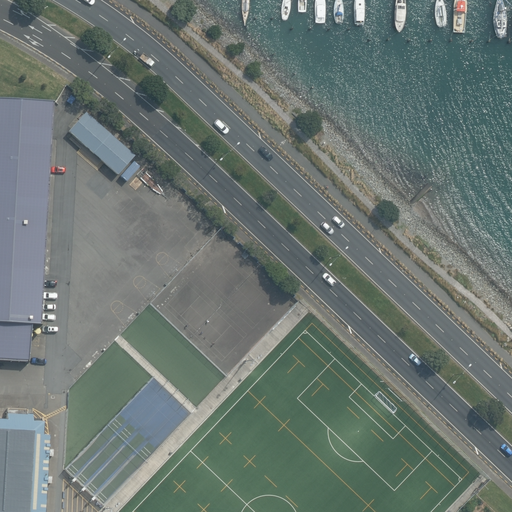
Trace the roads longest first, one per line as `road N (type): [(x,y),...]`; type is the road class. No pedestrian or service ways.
road 1 (trunk): [(511,466),(187,153),(97,77),(0,11)]
road 2 (trunk): [(76,0),(174,74),(511,395)]
